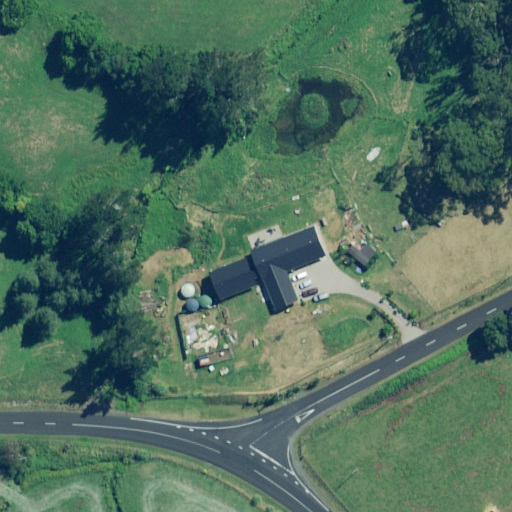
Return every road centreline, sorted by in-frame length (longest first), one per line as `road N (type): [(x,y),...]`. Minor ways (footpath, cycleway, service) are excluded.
road 1 (unclassified): [(240,461),(286,420),(511,302)]
road 2 (tertiary): [(240,461),(157,434),(0,423)]
